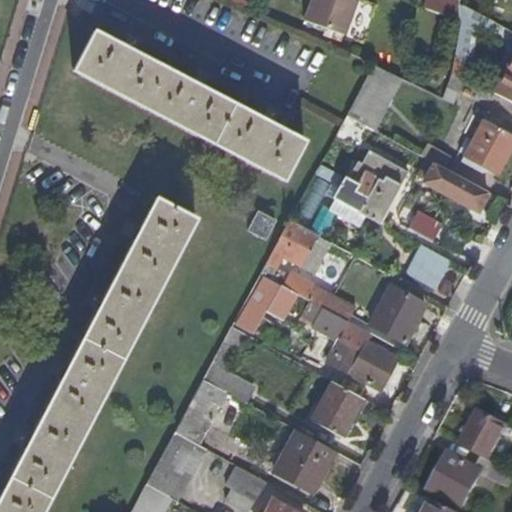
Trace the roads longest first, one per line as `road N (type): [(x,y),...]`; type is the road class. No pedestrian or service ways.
road 1 (residential): [(455,344),(367,511)]
road 2 (residential): [(0,156),(46,0)]
road 3 (residential): [(511,238),(455,344)]
